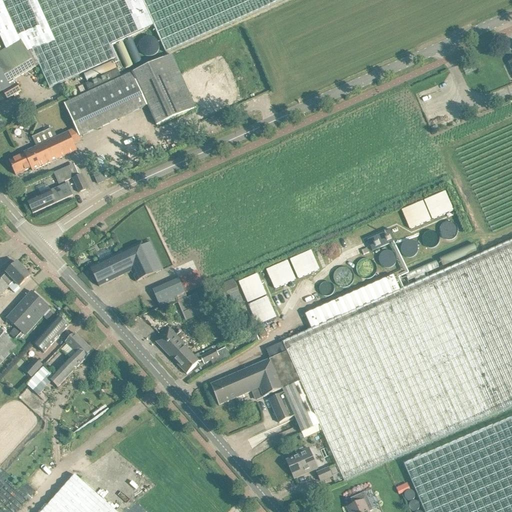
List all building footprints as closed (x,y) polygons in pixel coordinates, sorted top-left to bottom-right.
[(0,0),(0,36),(6,50),(1,53),(0,53),(0,92),(8,87),(9,88),(3,92),(9,89),(13,95),(7,98),(7,99),(21,91),(14,79),(36,67),(39,65),(49,88),(116,59),(110,45),(153,26),(166,53),(180,47),(284,0),(0,0)] [(196,109),(172,55),(64,104),(79,137),(148,106),(157,127),(196,109)] [(474,65),(463,69),(465,75),(476,71),(474,65)] [(117,70),(85,84),(88,91),(120,77),(117,70)] [(25,155),(9,162),(16,175),(31,168),(32,171),(77,151),(69,132),(57,138),(53,129),(34,138),(37,147),(34,148),(34,149),(24,153),(25,155)] [(146,150),(144,151),(148,159),(156,155),(152,148),(146,150)] [(66,182),(61,170),(54,174),(59,185),(66,182)] [(102,182),(109,179),(106,172),(99,175),(102,182)] [(73,179),(79,193),(88,189),(81,175),(73,179)] [(73,196),(67,183),(27,201),(33,214),(73,196)] [(445,191),(424,200),(433,219),(453,210),(445,191)] [(423,201),(402,210),(410,229),(431,220),(423,201)] [(458,229),(458,226),(457,225),(456,222),(453,220),(450,219),(448,220),(446,220),(443,222),(441,225),(440,228),(440,230),(441,232),(443,235),(445,236),(447,237),(448,238),(452,237),(454,236),(455,235),(457,232),(458,229)] [(440,239),(440,238),(440,235),(438,232),(436,230),(435,229),(431,228),(427,228),(425,229),(424,230),(422,232),(421,234),(420,236),(420,238),(420,242),(422,245),(424,246),(426,248),(430,248),(433,248),(437,246),(439,243),(440,239)] [(367,240),(372,251),(395,241),(390,230),(367,240)] [(419,248),(418,244),(417,242),(416,240),(414,239),(412,238),(408,237),(406,237),(404,238),(402,239),(401,240),(399,244),(398,248),(398,250),(399,252),(401,255),(404,257),(408,258),(411,258),(414,257),(415,256),(417,254),(418,252),(419,250),(419,248)] [(511,240),(400,290),(394,276),(305,315),(312,330),(282,342),(282,343),(266,350),(271,361),(211,385),(219,405),(260,388),(263,397),(282,390),(284,393),(269,400),(279,424),(294,417),(301,434),(319,426),(344,482),(511,407),(511,240)] [(100,262),(90,267),(99,287),(132,271),(137,282),(163,270),(150,243),(143,246),(142,243),(113,256),(109,250),(97,256),(100,262)] [(310,250),(290,259),(298,278),(319,269),(310,250)] [(377,267),(377,263),(375,259),(373,258),(371,257),(367,256),(364,256),(362,257),(359,259),(358,261),(357,262),(356,266),(356,270),(358,273),(360,275),(362,276),(366,277),(368,277),(370,277),(373,275),(375,274),(376,271),(377,269),(377,267)] [(287,261),(266,270),(274,288),(295,279),(287,261)] [(0,298),(8,291),(8,287),(14,292),(19,287),(23,283),(31,276),(18,263),(1,279),(0,278),(0,298)] [(420,274),(437,269),(435,263),(418,269),(420,274)] [(354,276),(354,274),(353,272),(351,269),(348,267),(346,266),(344,266),(342,266),(340,267),(337,269),(335,272),(334,276),(335,279),(336,282),(339,285),(341,285),(343,286),(347,285),(349,285),(351,283),(352,282),(353,280),(353,279),(354,276)] [(197,271),(151,288),(157,306),(185,296),(185,295),(204,288),(197,271)] [(257,274),(238,282),(248,302),(266,294),(257,274)] [(216,287),(220,296),(229,293),(234,306),(229,308),(233,317),(246,311),(233,280),(216,287)] [(25,336),(50,309),(31,292),(7,319),(21,332),(25,336)] [(187,298),(178,302),(183,313),(201,306),(196,294),(187,298)] [(267,296),(248,304),(257,325),(276,317),(267,296)] [(44,354),(69,326),(59,317),(34,344),(44,354)] [(263,326),(257,328),(261,339),(268,336),(263,326)] [(200,362),(194,356),(169,329),(156,342),(187,375),(200,362)] [(0,364),(17,346),(0,330),(0,364)] [(57,388),(86,359),(93,352),(75,333),(65,343),(76,353),(53,376),(45,367),(27,385),(38,397),(52,383),(57,388)] [(256,333),(249,336),(252,342),(259,340),(256,333)] [(226,348),(216,353),(215,351),(200,358),(203,364),(210,360),(213,367),(231,357),(226,348)] [(43,365),(36,359),(24,372),(31,378),(43,365)] [(511,511),(511,417),(404,465),(424,511),(511,511)] [(317,469),(309,449),(297,454),(298,456),(287,461),(294,479),(317,469)] [(332,477),(328,468),(317,473),(321,482),(332,477)] [(116,511),(75,475),(42,511),(116,511)] [(369,511),(373,510),(365,492),(350,499),(353,505),(347,508),(348,511),(369,511)]
